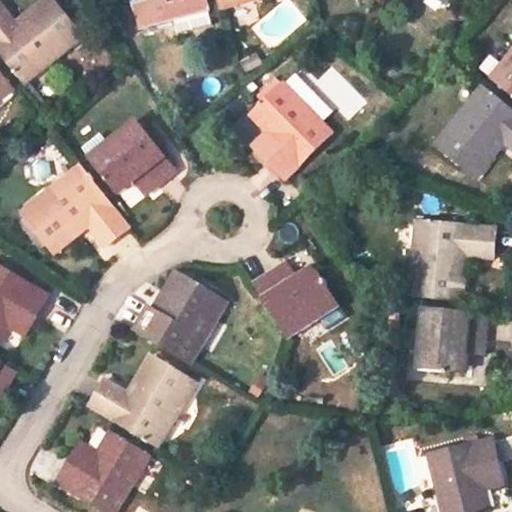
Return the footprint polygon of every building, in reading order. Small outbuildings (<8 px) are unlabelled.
[(20,32),(57,3),(54,0),(44,0),(14,24),(20,32)] [(133,0),(141,30),(174,20),(179,35),(212,26),(204,0),(133,0)] [(218,0),(222,11),(263,0),(218,0)] [(0,54),(24,84),(84,38),(57,3),(20,32),(14,24),(0,5),(0,54)] [(511,54),(491,80),(511,96),(511,54)] [(0,100),(13,90),(0,73),(0,100)] [(331,135),(283,87),(250,120),(266,136),(274,144),(260,157),(285,183),(331,135)] [(511,110),(483,88),(436,148),(468,174),(495,140),(504,146),(511,152),(511,110)] [(165,148),(148,126),(142,130),(136,122),(106,144),(112,153),(96,165),(118,194),(135,182),(144,174),(155,188),(175,173),(159,152),(165,148)] [(266,136),(253,150),(260,157),(274,144),(266,136)] [(476,181),(504,146),(495,140),(468,174),(476,181)] [(106,144),(90,156),(96,165),(112,153),(106,144)] [(81,167),(22,212),(47,244),(83,216),(91,228),(106,247),(130,228),(81,167)] [(155,188),(144,174),(135,182),(146,196),(155,188)] [(83,216),(47,244),(56,254),(91,228),(83,216)] [(450,301),(455,258),(467,259),(494,261),(497,232),(417,224),(409,296),(450,301)] [(455,258),(450,301),(462,303),(467,259),(455,258)] [(276,271),(286,287),(297,280),(286,264),(276,271)] [(0,267),(0,339),(8,327),(13,318),(30,328),(48,297),(0,267)] [(290,338),(321,320),(315,310),(334,298),(315,269),(297,280),(286,287),(276,271),(255,284),(290,338)] [(177,274),(154,312),(162,317),(185,278),(177,274)] [(189,343),(216,297),(185,278),(162,317),(154,312),(150,309),(135,332),(192,365),(201,350),(189,343)] [(216,297),(189,343),(201,350),(227,304),(216,297)] [(321,320),(341,308),(334,298),(315,310),(321,320)] [(488,317),(423,310),(420,353),(429,353),(427,373),(464,378),(467,355),(468,344),(485,346),(488,317)] [(30,328),(13,318),(8,327),(24,337),(30,328)] [(485,346),(468,344),(467,355),(484,357),(485,346)] [(427,373),(429,353),(420,353),(418,372),(427,373)] [(150,357),(128,395),(136,400),(159,363),(150,357)] [(16,373),(0,363),(0,395),(2,397),(16,373)] [(159,447),(196,385),(159,363),(136,400),(128,395),(105,382),(90,406),(159,447)] [(102,511),(116,511),(150,459),(109,434),(97,455),(92,463),(76,453),(58,484),(102,511)] [(492,442),(428,460),(440,511),(487,511),(483,492),(480,482),(500,477),(492,442)] [(97,455),(81,444),(76,453),(92,463),(97,455)] [(500,477),(480,482),(483,492),(503,487),(500,477)]
